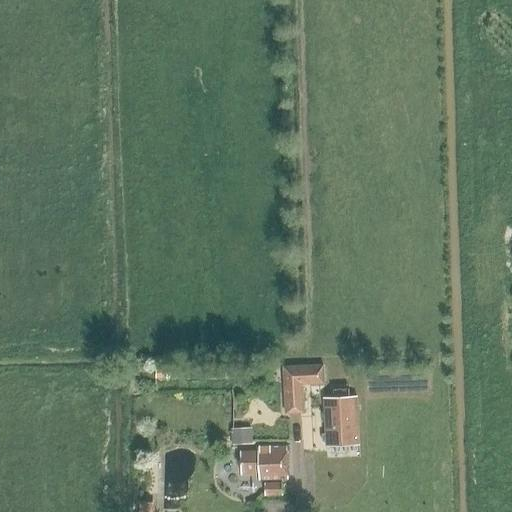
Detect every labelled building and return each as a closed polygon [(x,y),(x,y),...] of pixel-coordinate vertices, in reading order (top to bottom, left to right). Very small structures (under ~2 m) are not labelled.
[(323,383),(323,363),(283,364),(284,413),(304,413),(304,384),(323,383)] [(167,379),(167,369),(155,368),(155,379),(167,379)] [(323,398),(325,446),(359,445),(357,396),(323,398)] [(239,442),(259,441),(258,426),(238,427),(239,442)] [(259,480),(286,479),(285,447),(257,448),(257,452),(240,453),(240,473),(259,473),(259,480)] [(282,484),(264,484),(265,497),(282,496),(282,484)]
